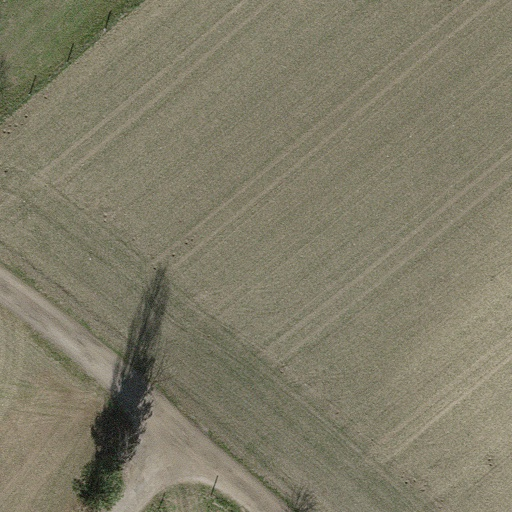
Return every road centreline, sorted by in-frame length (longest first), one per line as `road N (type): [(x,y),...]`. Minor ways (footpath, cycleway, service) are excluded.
road 1 (track): [(179,429),(107,358),(0,277)]
road 2 (track): [(274,511),(179,429)]
